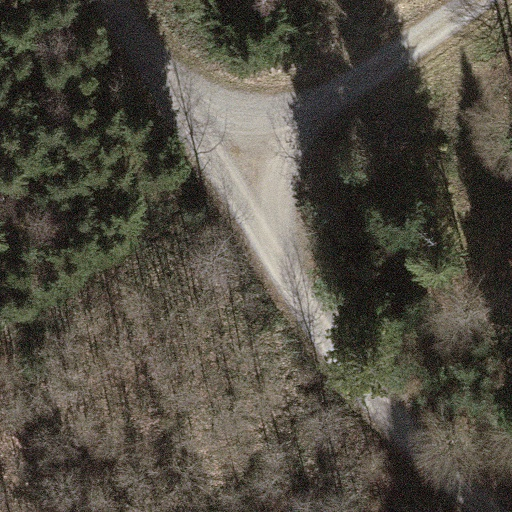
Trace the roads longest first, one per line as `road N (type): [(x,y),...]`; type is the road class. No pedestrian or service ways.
road 1 (track): [(113,0),(358,370),(491,511)]
road 2 (track): [(220,165),(478,0)]
